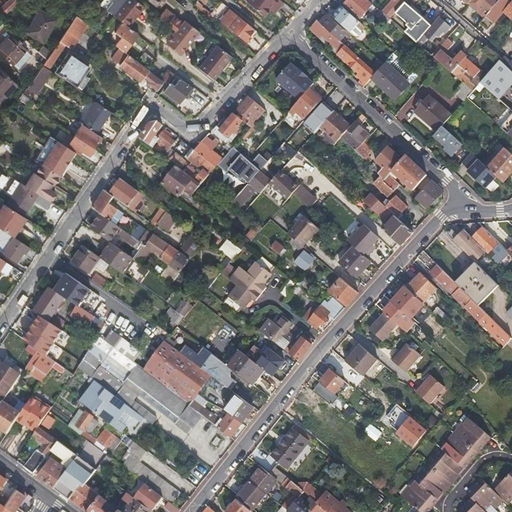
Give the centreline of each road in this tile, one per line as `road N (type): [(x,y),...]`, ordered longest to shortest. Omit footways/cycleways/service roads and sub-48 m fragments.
road 1 (residential): [(0,330),(150,106),(200,128),(288,32)]
road 2 (residential): [(462,196),(320,346),(189,511)]
road 3 (residential): [(288,32),(462,196)]
